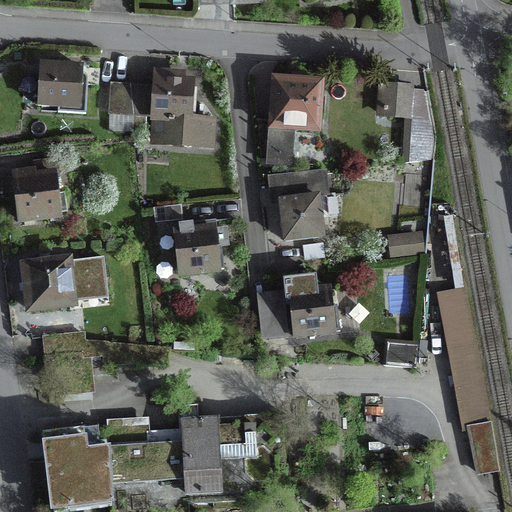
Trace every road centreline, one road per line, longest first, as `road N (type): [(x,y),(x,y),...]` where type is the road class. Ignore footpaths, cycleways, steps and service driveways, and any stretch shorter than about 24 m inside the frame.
road 1 (residential): [(465,36),(441,44),(237,47),(0,29)]
road 2 (residential): [(490,511),(487,499),(337,511)]
road 3 (residential): [(494,185),(465,36)]
